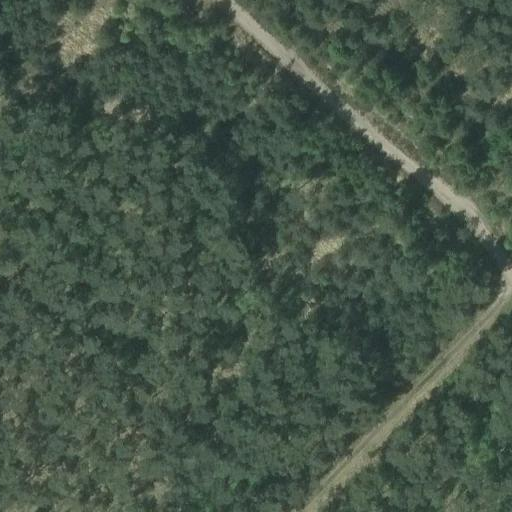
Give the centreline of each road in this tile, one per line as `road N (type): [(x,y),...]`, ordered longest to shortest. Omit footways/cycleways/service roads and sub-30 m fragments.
road 1 (track): [(511,282),(479,229),(221,0)]
road 2 (track): [(302,511),(511,295)]
